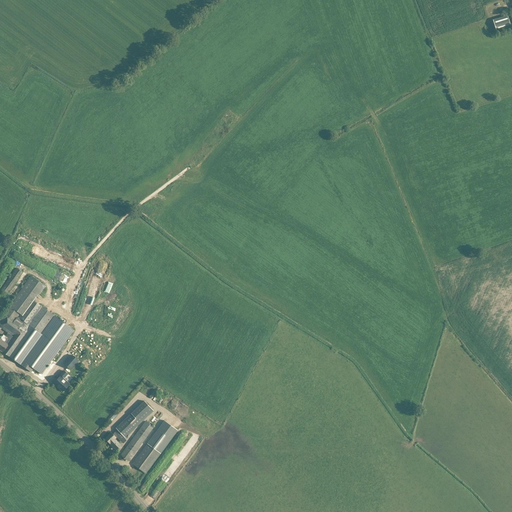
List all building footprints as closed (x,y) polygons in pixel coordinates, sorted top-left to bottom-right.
[(511,27),(507,16),(493,20),(497,32),(511,27)] [(17,268),(2,289),(7,293),(23,272),(17,268)] [(0,326),(8,332),(6,335),(12,340),(3,352),(25,368),(31,372),(34,369),(42,374),(61,348),(74,330),(69,326),(58,318),(33,300),(38,294),(44,285),(31,276),(1,317),(1,316),(0,316),(0,326)] [(0,339),(0,350),(3,352),(12,340),(6,335),(4,334),(0,339)] [(70,370),(79,361),(72,355),(64,364),(70,370)] [(64,378),(68,374),(64,371),(61,374),(62,375),(61,376),(54,383),(63,392),(70,384),(63,378),(64,377),(64,378)] [(146,396),(149,398),(155,390),(152,388),(146,396)] [(145,401),(131,414),(116,428),(118,430),(114,434),(113,434),(112,433),(105,439),(116,450),(121,446),(115,439),(116,438),(116,437),(117,437),(123,443),(126,440),(124,438),(140,423),(154,411),(145,401)] [(129,461),(154,427),(146,421),(121,455),(129,461)] [(146,473),(149,469),(178,430),(165,421),(133,464),(146,473)] [(158,478),(149,492),(155,496),(164,480),(167,476),(163,474),(160,479),(158,478)]
